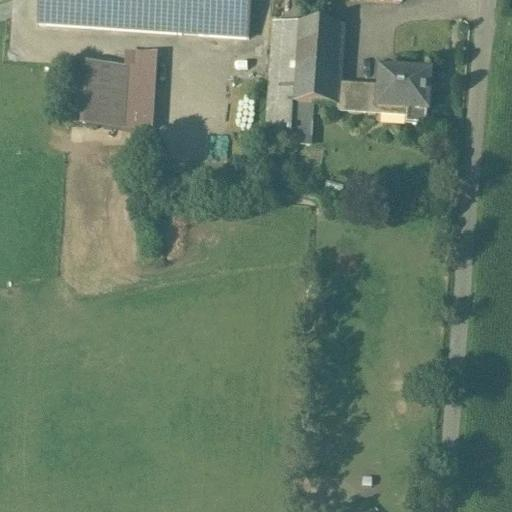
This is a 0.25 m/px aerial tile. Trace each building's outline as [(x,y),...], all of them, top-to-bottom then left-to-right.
[(252,0),(40,0),(38,26),(249,40),(252,0)] [(345,30),(301,27),(295,106),(339,110),(345,30)] [(76,63),(71,126),(134,131),(138,68),(76,63)] [(432,78),(383,74),(381,91),(380,112),(381,113),(409,114),(408,128),(427,129),(428,116),(430,116),(432,78)] [(381,91),(345,88),(343,114),(344,114),(345,114),(381,117),(381,113),(380,112),(381,91)]
